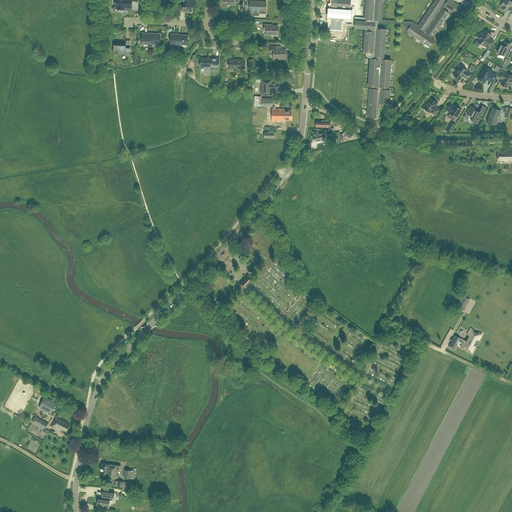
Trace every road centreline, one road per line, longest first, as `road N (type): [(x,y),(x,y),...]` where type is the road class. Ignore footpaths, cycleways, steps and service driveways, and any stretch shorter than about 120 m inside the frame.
road 1 (tertiary): [(75,511),(82,436),(105,375),(222,251),(295,154),(311,0)]
road 2 (track): [(369,134),(417,258),(390,320),(429,344)]
road 3 (track): [(369,134),(511,143)]
